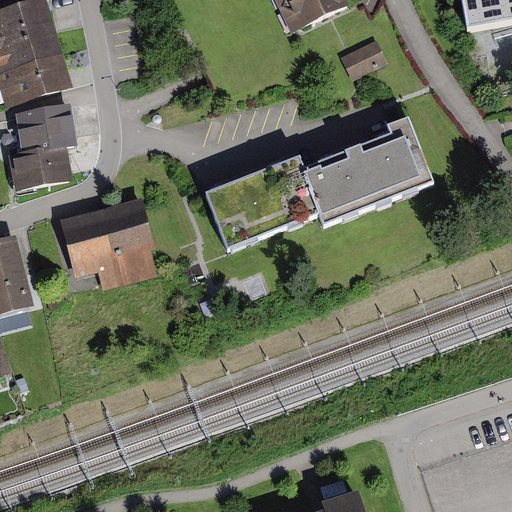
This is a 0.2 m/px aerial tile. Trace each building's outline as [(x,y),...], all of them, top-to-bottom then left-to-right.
[(276,0),(295,38),(348,11),(343,0),(276,0)] [(511,0),(465,0),(471,33),(511,26),(511,0)] [(48,4),(0,16),(0,65),(11,105),(71,89),(48,4)] [(378,45),(345,60),(355,82),(388,66),(378,45)] [(76,113),(19,122),(25,161),(13,163),(18,193),(75,185),(71,156),(82,154),(76,113)] [(303,165),(206,202),(228,258),(319,223),(322,230),(435,187),(410,123),(386,132),(390,142),(307,174),(303,165)] [(147,205),(65,223),(78,280),(99,275),(103,296),(155,285),(150,263),(159,261),(147,205)] [(17,241),(0,244),(0,320),(35,311),(17,241)] [(3,341),(0,342),(0,379),(14,375),(3,341)] [(360,511),(357,501),(321,511),(360,511)]
